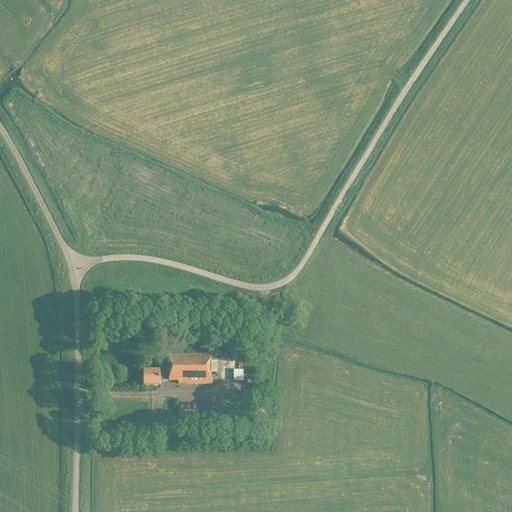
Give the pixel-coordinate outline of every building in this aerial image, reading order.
[(225,341),(224,350),(234,351),(234,341),(225,341)] [(177,363),(177,352),(168,352),(168,368),(159,368),(143,368),(143,383),(159,383),(159,378),(168,378),(177,378),(177,373),(178,373),(178,363),(177,363)] [(177,378),(177,381),(209,381),(209,352),(177,352),(177,363),(178,363),(178,373),(177,373),(177,378)] [(190,414),(190,417),(216,417),(216,401),(209,401),(177,401),(177,414),(190,414)] [(256,434),(256,426),(247,425),(246,433),(256,434)]
